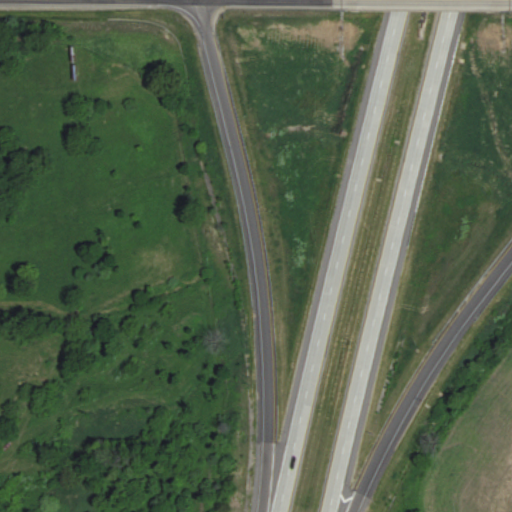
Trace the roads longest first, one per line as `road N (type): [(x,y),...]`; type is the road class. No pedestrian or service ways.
road 1 (primary): [(398,0),(273,511)]
road 2 (primary): [(326,511),(451,0)]
road 3 (primary): [(200,0),(254,237),(264,320),(266,427),(256,511)]
road 4 (primary): [(350,511),(441,348),(511,252)]
